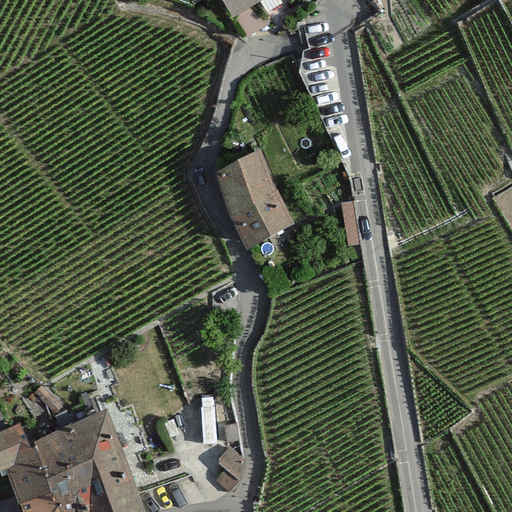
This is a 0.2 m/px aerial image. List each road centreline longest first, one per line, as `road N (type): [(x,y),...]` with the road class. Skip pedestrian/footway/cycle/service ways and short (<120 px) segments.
road 1 (residential): [(302,35),(249,50),(205,162),(208,188),(258,292),(243,382),(255,461),(234,511)]
road 2 (unclassified): [(421,511),(337,0)]
